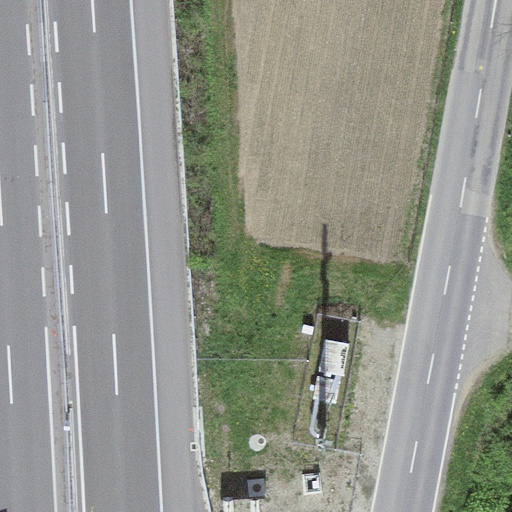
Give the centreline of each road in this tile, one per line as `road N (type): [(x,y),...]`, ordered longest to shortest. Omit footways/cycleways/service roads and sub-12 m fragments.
road 1 (motorway): [(122,511),(92,0)]
road 2 (secondary): [(403,511),(466,171)]
road 3 (motorway): [(0,200),(16,511)]
road 4 (secondary): [(495,0),(466,171)]
